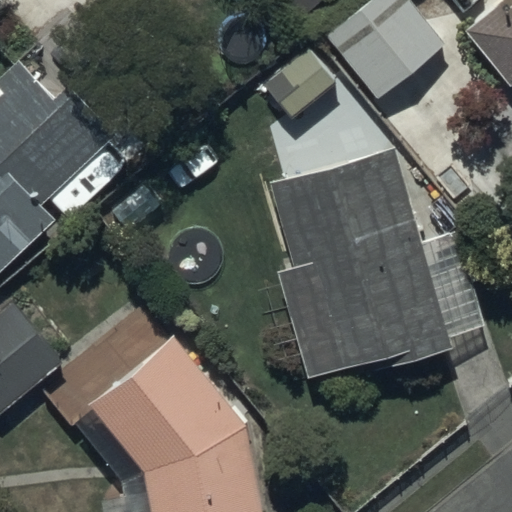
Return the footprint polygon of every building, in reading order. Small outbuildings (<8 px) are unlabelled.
[(358,0),(326,26),(377,91),(444,38),(414,0),(358,0)] [(511,0),(490,0),(464,23),(509,77),(511,74),(511,0)] [(310,39),(262,74),(290,110),(336,74),(310,39)] [(50,85),(17,50),(0,65),(0,258),(54,208),(41,194),(47,187),(65,206),(118,156),(99,137),(116,121),(67,69),(50,85)] [(419,234),(392,136),(268,171),(291,256),(278,259),(307,365),(369,348),(372,358),(449,337),(446,326),(481,317),(456,224),(419,234)] [(0,405),(60,354),(8,294),(0,301),(0,405)] [(169,325),(86,394),(141,462),(150,511),(261,511),(243,413),(169,325)]
